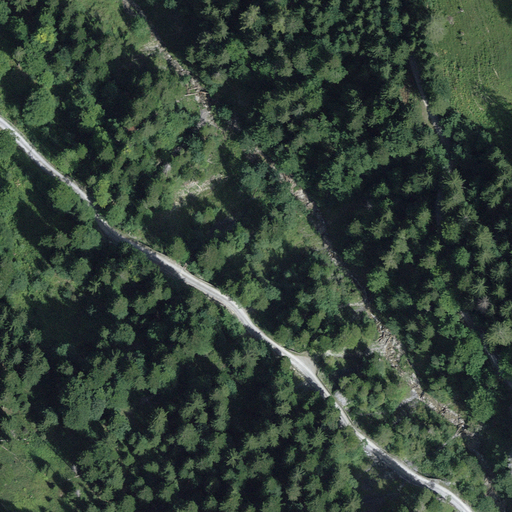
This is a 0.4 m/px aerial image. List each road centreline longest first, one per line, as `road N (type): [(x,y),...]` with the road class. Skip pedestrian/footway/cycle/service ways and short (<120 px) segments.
road 1 (track): [(467,511),(353,433),(311,376),(228,300),(111,234),(0,122)]
road 2 (track): [(403,0),(424,95),(448,149),(439,212),(461,302),(511,383)]
